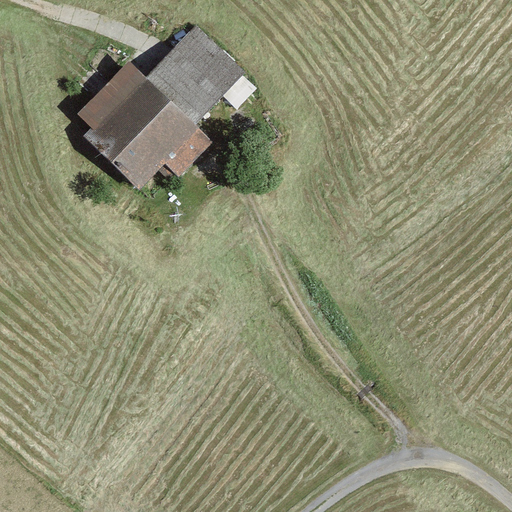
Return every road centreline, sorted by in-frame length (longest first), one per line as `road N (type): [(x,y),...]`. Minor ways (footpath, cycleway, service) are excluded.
road 1 (track): [(428,466),(319,331),(239,182),(223,167)]
road 2 (track): [(315,511),(373,465),(455,466),(511,491)]
road 3 (track): [(26,0),(154,49)]
